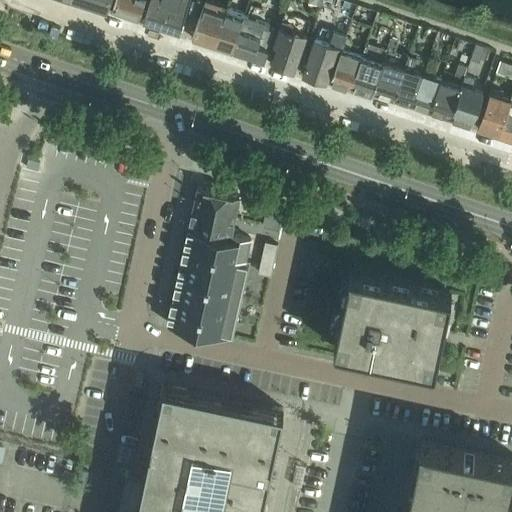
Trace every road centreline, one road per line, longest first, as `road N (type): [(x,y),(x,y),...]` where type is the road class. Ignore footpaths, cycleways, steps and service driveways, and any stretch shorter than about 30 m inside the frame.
road 1 (residential): [(511,158),(22,0)]
road 2 (residential): [(131,330),(511,413)]
road 3 (secondary): [(177,114),(511,226)]
road 4 (residential): [(131,330),(177,114)]
road 5 (secondary): [(0,54),(177,114)]
road 6 (residential): [(106,511),(105,448),(131,330)]
